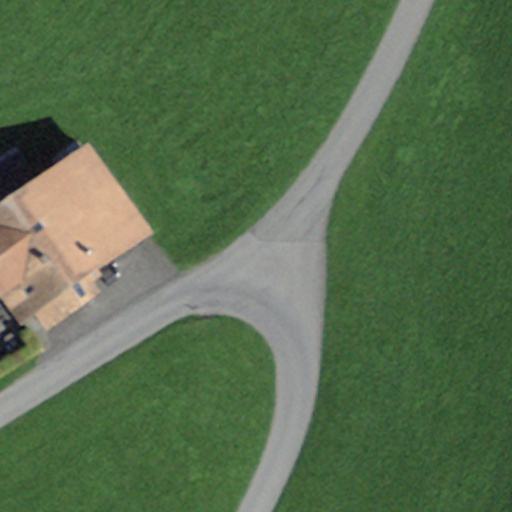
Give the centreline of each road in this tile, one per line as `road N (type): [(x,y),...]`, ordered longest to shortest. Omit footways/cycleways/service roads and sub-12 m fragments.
road 1 (unclassified): [(254,289),(404,0)]
road 2 (unclassified): [(0,403),(162,300),(212,281),(254,289)]
road 3 (residential): [(254,289),(280,314),(283,414),(242,511)]
